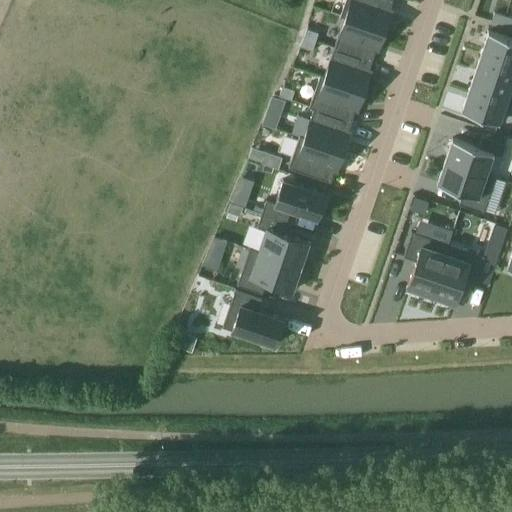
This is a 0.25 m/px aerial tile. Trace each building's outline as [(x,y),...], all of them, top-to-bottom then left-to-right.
[(343,0),(339,14),(345,16),(385,30),(390,14),(388,13),(392,0),(343,0)] [(494,13),(491,21),(503,24),(505,16),(494,13)] [(345,16),(334,46),(372,59),(377,45),(379,46),(385,30),(345,16)] [(511,18),(505,16),(503,24),(511,26),(511,18)] [(488,32),(481,51),(511,61),(511,39),(488,31),(487,32),(488,32)] [(315,41),(303,37),(300,46),(312,50),(315,41)] [(334,46),(324,77),(364,90),(370,74),(367,74),(372,59),(334,46)] [(511,61),(481,51),(475,71),(511,83),(511,81),(511,61)] [(475,71),(468,90),(505,102),(511,83),(475,71)] [(319,75),(308,105),(314,107),(352,120),(356,105),(359,106),(364,90),(324,77),(319,75)] [(278,95),(291,100),(294,90),(282,86),(278,95)] [(461,109),(461,110),(499,123),(499,122),(499,121),(505,102),(468,90),(462,109),(461,109)] [(271,95),(261,124),(275,128),(285,100),(271,95)] [(314,107),(304,137),(344,151),(349,135),(347,134),(352,120),(314,107)] [(453,137),(445,160),(485,174),(493,152),(502,155),(506,143),(483,134),(478,146),(453,137)] [(298,135),(287,166),(331,181),(336,166),(338,167),(344,151),(304,137),(298,135)] [(282,157),(263,150),(259,162),(278,168),(282,157)] [(445,160),(437,182),(463,191),(459,203),(483,211),(487,198),(494,176),(485,174),(445,160)] [(267,197),(262,211),(287,219),(291,209),(317,217),(325,193),(283,179),(276,200),(267,197)] [(245,207),(248,199),(232,193),(229,201),(243,206),(245,207)] [(410,210),(424,214),(428,201),(414,196),(410,210)] [(267,228),(259,250),(300,265),(308,241),(283,232),(287,219),(262,211),(258,225),(267,228)] [(494,223),(491,232),(504,236),(507,228),(494,223)] [(412,230),(404,255),(417,259),(408,285),(431,293),(445,251),(448,242),(426,234),(412,230)] [(445,251),(431,293),(455,301),(463,275),(476,279),(485,254),(471,250),(448,242),(445,251)] [(242,270),(237,284),(262,292),(267,279),(292,288),(300,265),(259,250),(250,247),(242,270)] [(511,313),(511,289),(501,289),(501,313),(511,313)] [(229,304),(221,330),(229,333),(272,347),(281,320),(255,311),(259,299),(233,291),(229,304)] [(192,352),(197,337),(178,330),(173,345),(192,352)]
